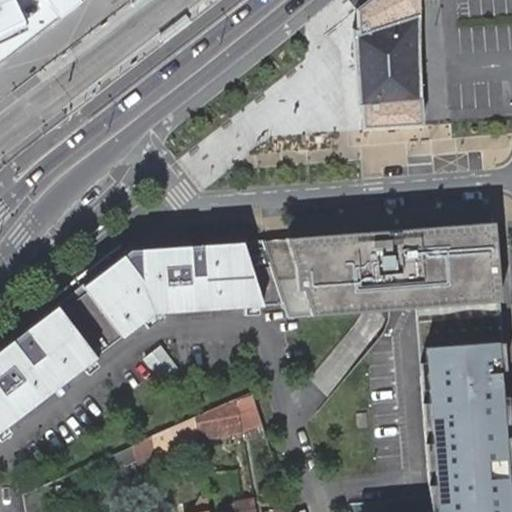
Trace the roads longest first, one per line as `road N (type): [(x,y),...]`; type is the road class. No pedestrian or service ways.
road 1 (residential): [(135,130),(196,205),(511,180)]
road 2 (primary): [(263,0),(74,142),(0,210)]
road 3 (primary): [(135,130),(303,0)]
road 4 (unknown): [(304,478),(351,474),(400,453),(410,415),(404,351)]
road 5 (primary): [(0,268),(135,130)]
